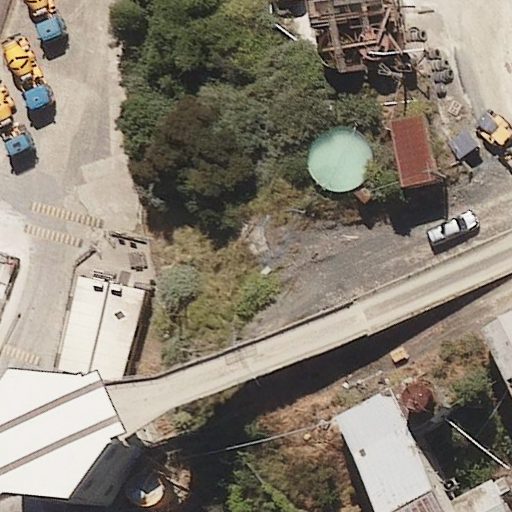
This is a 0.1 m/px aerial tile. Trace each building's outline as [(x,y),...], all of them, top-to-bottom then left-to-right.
[(308,0),(313,25),(383,12),(380,0),(308,0)] [(359,39),(359,48),(363,55),(371,59),(379,58),(386,53),(389,46),(388,39),(384,33),(378,29),(371,29),(363,32),(359,39)] [(319,43),(318,52),(322,60),(330,66),(339,67),(347,63),(353,55),(354,45),(350,36),(341,31),(331,31),(323,35),(319,43)] [(426,115),(390,121),(401,186),(437,180),(426,115)] [(311,147),(308,163),(313,178),(325,189),(341,193),(356,189),(368,178),(373,161),(369,143),(355,131),(338,128),(321,134),(311,147)] [(79,276),(58,369),(125,384),(146,291),(79,276)] [(511,311),(496,319),(478,328),(495,362),(503,377),(508,387),(511,394),(511,311)] [(437,391),(425,369),(359,405),(334,418),(371,504),(374,511),(510,511),(501,495),(506,492),(510,489),(503,475),(450,502),(411,430),(439,414),(447,410),(437,391)] [(124,386),(50,380),(10,436),(25,470),(40,502),(112,508),(118,499),(154,449),(167,440),(153,409),(140,380),(124,386)] [(140,499),(150,505),(161,506),(171,501),(177,492),(178,481),(173,470),(164,464),(154,463),(145,466),(138,473),(135,481),(136,491),(140,499)]
